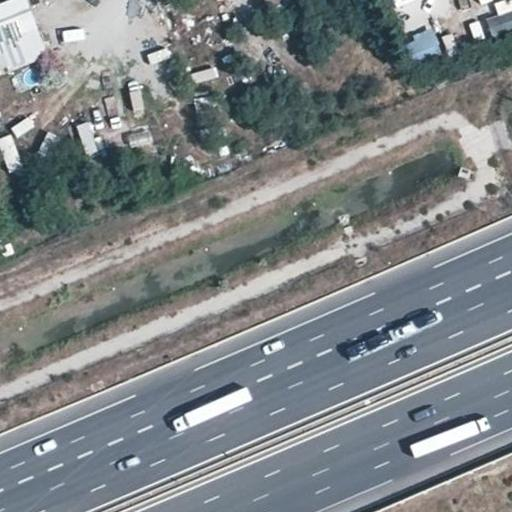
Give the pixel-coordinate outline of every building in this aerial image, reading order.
[(0,74),(47,59),(27,0),(12,0),(0,4),(0,74)] [(494,0),(480,0),(485,12),(497,7),(494,0)] [(502,31),(511,29),(511,16),(499,19),(502,31)] [(413,65),(442,53),(432,30),(404,42),(413,65)] [(367,43),(346,47),(348,59),(369,55),(367,43)] [(31,118),(9,124),(12,135),(33,129),(31,118)] [(101,120),(75,131),(85,156),(111,145),(101,120)] [(0,139),(0,152),(7,175),(22,170),(12,136),(0,139)]
